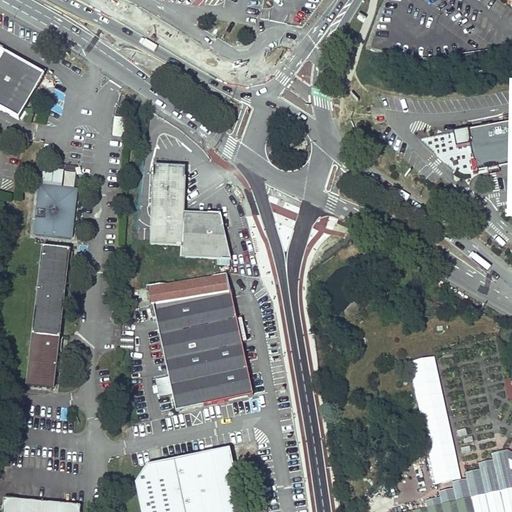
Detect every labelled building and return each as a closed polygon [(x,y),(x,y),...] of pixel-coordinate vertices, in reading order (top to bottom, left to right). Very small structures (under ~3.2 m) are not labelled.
[(154,29),(156,26),(148,20),(145,24),(154,29)] [(0,47),(0,106),(19,117),(44,72),(0,47)] [(114,117),(113,135),(123,136),(124,118),(114,117)] [(469,146),(474,174),(511,166),(511,121),(466,130),(467,131),(451,134),(454,149),(469,146)] [(152,223),(151,243),(181,244),(181,256),(231,258),(220,213),(183,211),(183,208),(185,166),(154,165),(152,223)] [(39,186),(34,235),(72,239),(78,190),(39,186)] [(44,248),(28,384),(53,387),(69,251),(44,248)] [(238,321),(228,274),(147,288),(152,308),(154,307),(170,378),(156,381),(160,398),(174,395),(177,412),(254,396),(243,344),(248,343),(243,320),(238,321)] [(460,481),(437,357),(411,362),(434,486),(460,481)] [(215,451),(233,463),(230,448),(215,451)] [(135,483),(141,511),(242,511),(233,463),(215,451),(147,465),(135,483)] [(511,511),(511,453),(507,451),(491,455),(493,461),(478,464),(479,471),(465,474),(466,480),(451,483),(453,489),(438,493),(439,498),(425,502),(426,508),(471,498),(473,511),(511,511)] [(135,483),(147,465),(132,468),(135,483)] [(473,511),(471,498),(426,508),(408,511),(473,511)] [(80,511),(81,506),(3,499),(2,511),(80,511)]
